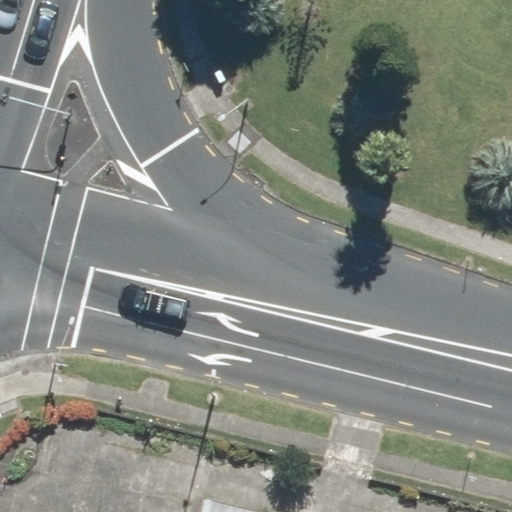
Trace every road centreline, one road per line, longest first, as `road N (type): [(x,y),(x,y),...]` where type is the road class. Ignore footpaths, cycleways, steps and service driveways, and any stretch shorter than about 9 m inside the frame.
road 1 (secondary): [(511,336),(223,254)]
road 2 (secondary): [(96,0),(223,254)]
road 3 (secondary): [(223,254),(0,198)]
